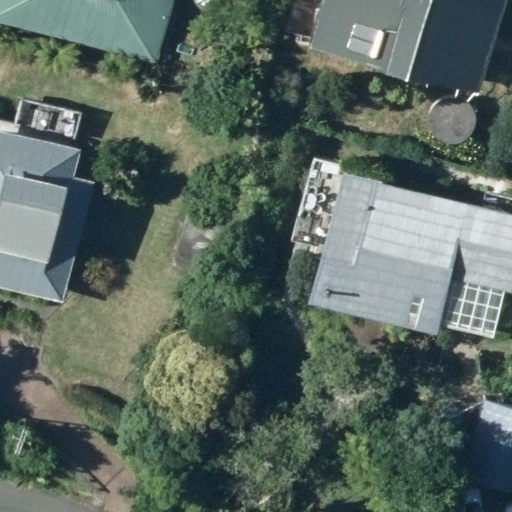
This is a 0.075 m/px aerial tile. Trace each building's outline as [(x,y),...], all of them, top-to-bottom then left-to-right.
[(0,0),(0,24),(154,63),(169,0),(0,0)] [(323,0),(308,49),(381,73),(381,76),(403,83),(473,93),(502,5),(486,0),(323,0)] [(0,133),(0,290),(59,306),(91,184),(70,179),(77,154),(0,133)] [(511,218),(338,176),(306,307),(434,339),(448,280),(511,297),(511,291),(511,218)] [(171,264),(209,275),(215,250),(177,241),(171,264)] [(13,343),(0,340),(0,391),(2,392),(13,343)] [(511,412),(482,403),(459,476),(511,493),(511,412)]
